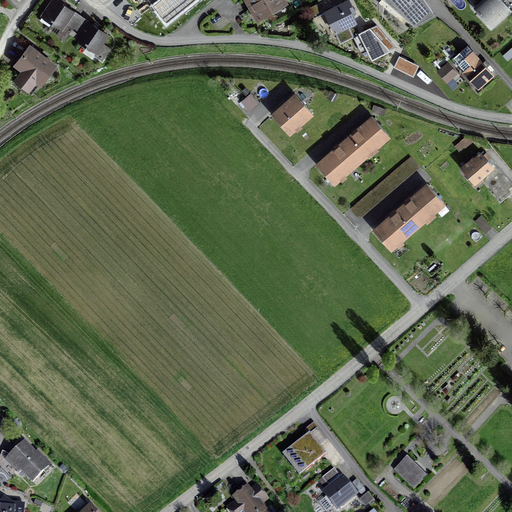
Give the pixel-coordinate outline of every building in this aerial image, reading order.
[(62,28),(65,24),(73,12),(59,2),(59,0),(52,0),(40,19),(49,26),(53,21),(62,28)] [(159,0),(156,3),(169,20),(194,0),(159,0)] [(258,18),(285,3),(283,0),(250,0),(255,6),(252,8),(258,18)] [(325,12),(335,31),(341,42),(353,36),(348,25),(355,21),(351,13),(354,11),(349,0),(340,4),(325,12)] [(384,0),(414,26),(434,14),(424,0),(384,0)] [(491,27),(510,10),(501,0),(484,0),(475,8),(491,27)] [(81,17),(73,12),(65,24),(72,29),(81,17)] [(108,35),(81,17),(72,29),(70,33),(97,51),(95,54),(102,59),(110,48),(102,43),(108,35)] [(466,42),(461,36),(444,51),(441,48),(438,51),(440,54),(442,52),(447,59),(453,54),(455,55),(466,46),(464,44),(466,42)] [(29,47),(16,64),(23,70),(16,79),(28,89),(36,79),(41,83),(54,66),(29,47)] [(460,67),(477,86),(492,73),(472,50),(458,63),(461,66),(460,67)] [(407,76),(416,68),(406,56),(396,64),(407,76)] [(446,82),(456,73),(448,64),(438,72),(446,82)] [(311,113),(295,94),(273,113),(289,132),(311,113)] [(372,117),(339,145),(355,163),(368,153),(367,152),(374,146),(375,146),(388,135),(372,117)] [(339,145),(318,163),(334,182),(340,176),(339,176),(343,173),(343,174),(355,163),(339,145)] [(486,153),(483,155),(481,153),(474,159),(473,157),(462,167),(474,181),(492,166),(487,160),(490,157),(486,153)] [(427,184),(396,210),(412,229),(425,218),(424,217),(431,211),(432,212),(443,202),(427,184)] [(396,210),(375,229),(391,247),(397,242),(396,241),(400,239),(412,229),(396,210)] [(475,221),(485,232),(491,227),(481,216),(475,221)] [(325,455),(315,442),(323,435),(314,423),(306,430),(309,435),(290,450),(306,470),(325,455)] [(33,481),(49,465),(39,454),(37,456),(24,442),(10,457),(33,481)] [(411,456),(396,471),(414,489),(428,475),(415,462),(416,461),(411,456)] [(334,468),(322,478),(327,484),(339,475),(334,468)] [(356,494),(343,478),(324,493),(337,509),(356,494)] [(248,489),(236,499),(238,502),(233,505),(232,511),(265,511),(259,504),(266,499),(257,487),(250,492),(248,489)] [(368,493),(360,499),(365,505),(373,499),(368,493)] [(0,502),(0,511),(23,511),(24,505),(12,503),(6,499),(3,502),(0,502)]
